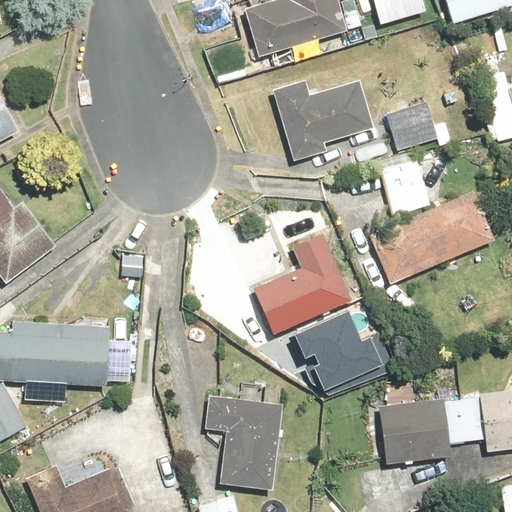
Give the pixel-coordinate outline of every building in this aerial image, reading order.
[(279,0),(238,12),(252,58),(341,32),(331,0),(279,0)] [(425,0),(377,0),(383,23),(429,10),(425,0)] [(511,0),(447,0),(455,25),(511,7),(511,0)] [(300,82),(267,92),(288,161),(322,151),(319,144),(367,129),(353,81),(305,96),(300,82)] [(430,100),(388,114),(400,151),(442,137),(430,100)] [(0,139),(12,133),(0,111),(0,139)] [(420,156),(385,165),(397,213),(432,204),(420,156)] [(468,190),(363,235),(384,284),(489,239),(468,190)] [(0,194),(0,282),(1,284),(54,244),(20,200),(10,208),(0,194)] [(247,290),(267,336),(346,303),(317,234),(286,247),(296,270),(247,290)] [(347,314),(296,336),(317,387),(330,394),(393,368),(379,335),(360,344),(347,314)] [(0,327),(0,377),(103,382),(106,321),(13,316),(12,328),(0,327)] [(5,381),(0,383),(0,441),(29,426),(5,381)] [(511,391),(475,396),(482,451),(511,446),(511,391)] [(267,494),(277,406),(205,398),(201,429),(221,431),(215,488),(267,494)] [(435,398),(372,405),(380,465),(442,457),(435,398)] [(53,467),(21,480),(34,511),(129,511),(111,466),(61,487),(53,467)] [(241,511),(238,497),(204,505),(205,511),(241,511)]
